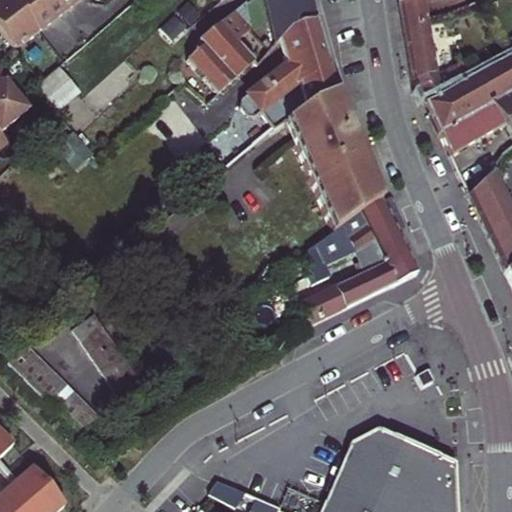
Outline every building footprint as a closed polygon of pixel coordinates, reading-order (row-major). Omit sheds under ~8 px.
[(27,44),(61,17),(47,0),(1,0),(0,1),(0,34),(12,49),(24,40),(27,44)] [(82,0),(47,0),(61,17),(82,0)] [(262,0),(273,47),(278,42),(290,30),(315,22),(309,0),(262,0)] [(438,75),(428,23),(424,0),(415,0),(398,6),(405,43),(412,80),(423,107),(447,94),(438,75)] [(186,63),(217,97),(253,63),(235,45),(249,33),(244,6),(197,44),(201,49),(186,63)] [(178,16),(188,26),(196,19),(186,8),(178,16)] [(182,29),(173,19),(159,31),(169,42),(182,29)] [(278,42),(282,58),(319,36),(315,22),(290,30),(278,42)] [(254,120),(260,115),(270,132),(284,123),(312,105),(335,95),(327,66),(319,36),(282,58),(286,68),(277,74),(275,72),(262,83),(264,85),(241,103),(240,109),(247,119),(254,120)] [(511,58),(472,80),(447,94),(423,107),(431,123),(439,138),(511,95),(511,58)] [(472,80),(462,62),(438,75),(447,94),(472,80)] [(0,69),(0,133),(28,111),(4,82),(8,79),(0,69)] [(56,112),(78,94),(59,72),(38,90),(56,112)] [(312,105),(284,123),(292,142),(319,121),(328,117),(333,129),(347,123),(335,95),(312,105)] [(449,159),(502,128),(511,144),(511,95),(439,138),(444,148),(449,159)] [(292,142),(332,236),(346,225),(359,215),(380,202),(364,162),(347,123),(333,129),(328,117),(319,121),(292,142)] [(52,142),(73,167),(88,155),(67,130),(52,142)] [(494,174),(468,200),(506,276),(511,273),(511,205),(508,205),(494,174)] [(359,215),(365,225),(386,215),(380,202),(359,215)] [(309,328),(416,276),(401,245),(386,215),(365,225),(366,227),(353,236),(347,241),(350,247),(364,275),(328,291),(326,289),(315,294),(316,297),(298,307),(309,328)] [(313,249),(323,266),(350,247),(347,241),(353,236),(346,225),(332,236),(323,243),(313,249)] [(311,288),(329,278),(323,266),(313,249),(306,254),(308,256),(302,260),(311,277),(307,279),(311,288)] [(80,345),(102,330),(93,317),(71,332),(80,345)] [(255,338),(262,351),(278,341),(271,329),(255,338)] [(80,345),(89,357),(110,342),(102,330),(80,345)] [(97,369),(119,354),(110,342),(89,357),(97,369)] [(7,365),(17,375),(35,356),(25,346),(7,365)] [(97,369),(105,381),(126,366),(119,354),(97,369)] [(45,366),(35,356),(17,375),(26,385),(45,366)] [(26,385),(36,394),(54,376),(45,366),(26,385)] [(105,381),(113,393),(135,378),(126,366),(105,381)] [(416,378),(422,389),(435,382),(429,371),(416,378)] [(36,394),(46,404),(64,385),(54,376),(36,394)] [(113,393),(122,406),(144,391),(135,378),(113,393)] [(46,404),(56,414),(74,395),(64,385),(46,404)] [(56,414),(66,423),(84,405),(74,395),(56,414)] [(66,423),(75,433),(94,414),(84,405),(66,423)] [(94,414),(75,433),(85,443),(104,424),(94,414)] [(349,434),(354,443),(371,434),(365,425),(349,434)] [(394,440),(436,457),(439,448),(398,430),(394,440)] [(456,511),(455,466),(436,457),(394,440),(375,432),(371,434),(354,443),(349,446),(319,511),(456,511)] [(0,436),(0,459),(12,448),(0,436)] [(0,511),(59,511),(63,508),(30,470),(14,484),(17,487),(0,501),(0,511)] [(202,511),(203,511),(215,511),(220,504),(208,498),(202,511)]
